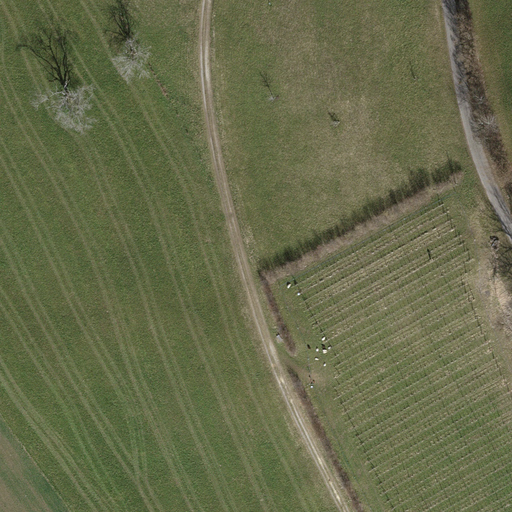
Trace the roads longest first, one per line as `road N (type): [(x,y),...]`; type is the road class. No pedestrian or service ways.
road 1 (track): [(346,511),(301,424),(243,264),(208,106),(207,0)]
road 2 (unclassified): [(448,0),(472,138),(511,227)]
